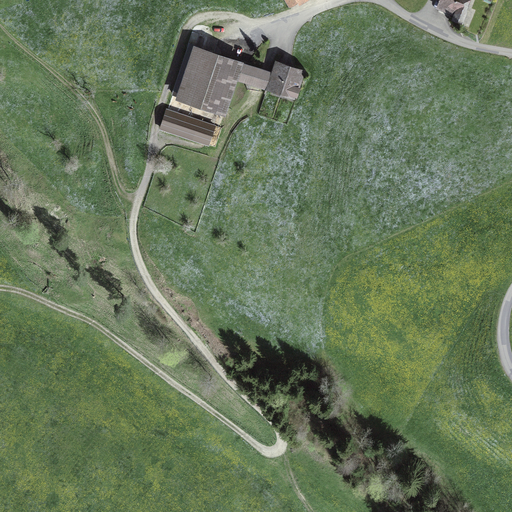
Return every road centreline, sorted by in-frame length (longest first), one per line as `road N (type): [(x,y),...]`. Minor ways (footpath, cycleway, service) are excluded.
road 1 (track): [(348,0),(261,21),(216,13),(192,22),(163,96),(135,211),(133,242),(149,283),(275,427),(278,449),(260,448),(95,325),(0,287)]
road 2 (track): [(139,199),(117,183),(90,106),(0,24)]
road 3 (track): [(511,53),(452,39),(384,0)]
